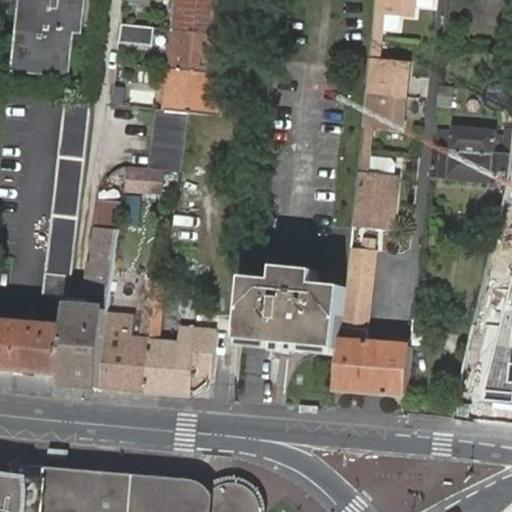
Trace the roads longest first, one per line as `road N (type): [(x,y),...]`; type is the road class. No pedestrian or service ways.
road 1 (secondary): [(511,449),(312,430),(244,435)]
road 2 (secondary): [(0,410),(244,435)]
road 3 (secondary): [(244,435),(304,470),(350,511)]
